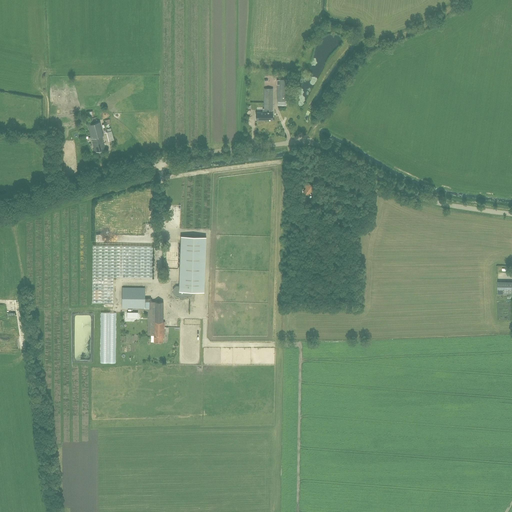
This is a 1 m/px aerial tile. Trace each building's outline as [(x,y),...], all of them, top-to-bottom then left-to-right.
[(277,84),(277,98),(278,98),(278,101),(286,101),(286,79),(277,79),(277,80),(277,84)] [(263,109),(263,112),(257,112),(257,120),(273,120),(273,113),(272,113),(272,109),(273,109),(273,88),(264,88),(264,109),(263,109)] [(105,120),(107,132),(109,141),(114,140),(111,131),(109,119),(105,120)] [(103,135),(100,122),(88,125),(95,152),(105,149),(101,136),(103,135)] [(314,188),(307,183),(304,187),(306,188),(303,192),(308,195),(311,190),(312,190),(314,188)] [(176,286),(173,289),(173,293),(176,296),(179,296),(179,297),(181,299),(183,299),(185,297),(185,296),(190,296),(193,293),(193,291),(204,292),(206,237),(181,236),(179,286),(176,286)] [(113,277),(152,278),(153,245),(93,244),(92,302),(113,303),(113,277)] [(498,294),(511,293),(511,281),(498,282),(498,294)] [(145,301),(145,288),(122,287),(122,308),(148,308),(148,335),(154,335),(154,342),(163,342),(163,335),(164,335),(165,322),(163,322),(163,302),(145,301)] [(116,364),(116,313),(101,313),(100,363),(116,364)]
